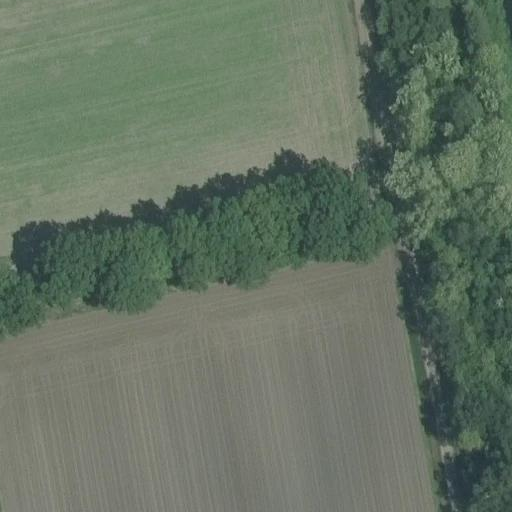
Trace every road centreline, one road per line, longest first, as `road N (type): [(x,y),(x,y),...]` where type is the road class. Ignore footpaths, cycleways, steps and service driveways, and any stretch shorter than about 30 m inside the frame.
road 1 (track): [(381,0),(477,511)]
road 2 (track): [(441,202),(423,215),(0,312)]
